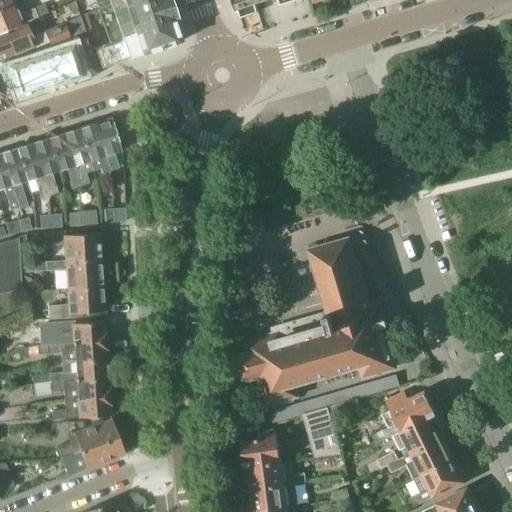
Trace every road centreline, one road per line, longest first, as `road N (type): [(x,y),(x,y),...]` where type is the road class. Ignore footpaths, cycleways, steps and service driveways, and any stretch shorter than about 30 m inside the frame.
road 1 (unclassified): [(346,36),(399,200),(511,446)]
road 2 (tertiary): [(180,454),(184,247),(212,107)]
road 3 (residential): [(189,76),(127,83),(2,123)]
road 4 (residential): [(180,454),(31,511)]
